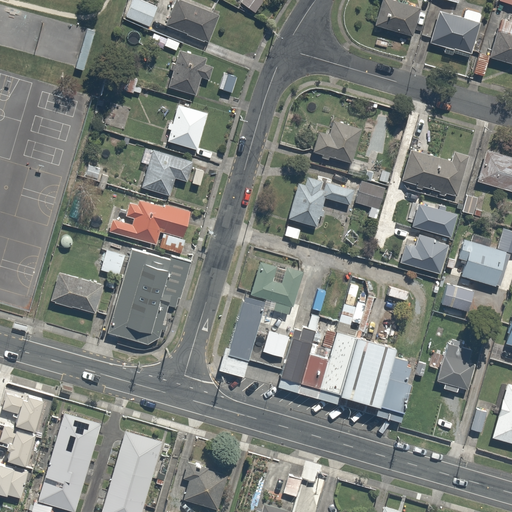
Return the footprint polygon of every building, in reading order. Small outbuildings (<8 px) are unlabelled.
[(143,0),(132,0),(125,17),(150,27),(158,6),(143,0)] [(184,0),(174,0),(165,25),(209,42),(220,14),(184,0)] [(264,0),(241,0),(240,2),(256,13),(264,0)] [(391,0),(380,0),(373,25),(412,37),(421,9),(391,0)] [(462,17),(440,11),(431,43),(473,54),(484,13),(465,8),(462,17)] [(511,20),(500,17),(488,57),(511,64),(511,20)] [(98,29),(86,26),(76,67),(88,70),(98,29)] [(210,78),(214,62),(179,52),(169,87),(195,94),(201,75),(210,78)] [(208,113),(178,105),(168,142),(198,150),(208,113)] [(330,132),(318,130),(313,153),(352,161),(360,127),(332,121),(330,132)] [(192,160),(146,147),(142,164),(148,166),(142,187),(170,195),(175,176),(186,180),(192,160)] [(452,160),(409,148),(400,180),(459,196),(470,155),(454,150),(452,160)] [(511,155),(486,148),(476,181),(511,191),(511,155)] [(305,182),(298,180),(288,219),(319,228),(327,198),(353,205),(357,189),(332,182),(333,178),(317,173),(315,178),(307,176),(305,182)] [(363,225),(374,228),(387,187),(362,179),(355,203),(369,207),(363,225)] [(478,198),(467,195),(463,212),(473,215),(478,198)] [(112,218),(108,232),(180,252),(191,214),(130,197),(124,217),(133,219),(132,223),(112,218)] [(303,228),(285,223),(281,236),(299,241),(303,228)] [(511,231),(504,229),(498,248),(511,252),(511,231)] [(466,262),(462,277),(496,287),(497,285),(501,286),(510,255),(506,254),(507,252),(464,239),(458,259),(466,262)] [(126,254),(106,248),(100,269),(120,275),(126,254)] [(169,259),(130,248),(106,332),(112,334),(147,344),(158,337),(161,329),(164,330),(166,325),(162,324),(167,305),(175,307),(177,297),(180,298),(190,261),(170,256),(169,259)] [(267,300),(265,308),(289,315),(304,272),(287,268),(282,283),(274,281),(278,267),(260,262),(251,295),(267,300)] [(57,272),(50,301),(96,312),(103,283),(57,272)] [(448,283),(442,303),(467,311),(474,291),(448,283)] [(262,307),(242,301),(227,354),(248,360),(262,307)] [(281,378),(300,384),(316,332),(304,327),(302,331),(295,329),(281,378)] [(289,337),(269,331),(263,351),(283,357),(289,337)] [(320,390),(340,396),(357,338),(337,332),(329,359),(320,390)] [(398,349),(357,338),(340,396),(401,413),(414,369),(407,368),(409,361),(395,357),(398,349)] [(481,352),(448,342),(436,380),(469,391),(481,352)] [(300,384),(320,390),(329,359),(310,354),(300,384)] [(511,380),(507,379),(492,437),(511,441),(511,380)] [(101,424),(64,412),(38,500),(74,511),(101,424)] [(25,430),(3,422),(0,432),(0,452),(6,454),(4,463),(30,470),(39,438),(24,434),(25,430)] [(142,511),(165,443),(128,431),(101,511),(142,511)] [(227,474),(188,462),(183,477),(188,479),(182,499),(216,509),(227,474)] [(239,511),(290,511),(291,510),(263,502),(261,510),(255,508),(253,511),(244,511),(240,511),(239,511)]
